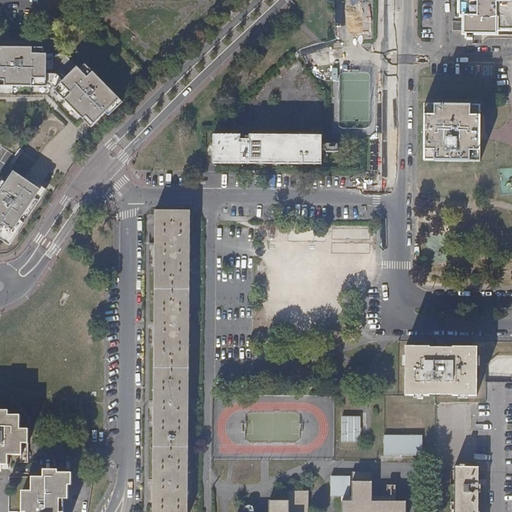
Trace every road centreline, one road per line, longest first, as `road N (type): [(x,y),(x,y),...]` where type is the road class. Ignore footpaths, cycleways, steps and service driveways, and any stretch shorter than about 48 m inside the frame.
road 1 (residential): [(116,511),(124,486),(127,195)]
road 2 (residential): [(397,197),(127,195)]
road 3 (tertiary): [(104,176),(283,0)]
road 4 (tertiary): [(259,0),(90,165)]
road 5 (tertiary): [(11,294),(39,269),(104,176)]
road 6 (tertiary): [(397,197),(398,54)]
road 7 (tertiary): [(90,165),(39,238),(0,273)]
road 8 (tertiary): [(397,299),(410,322),(511,326)]
